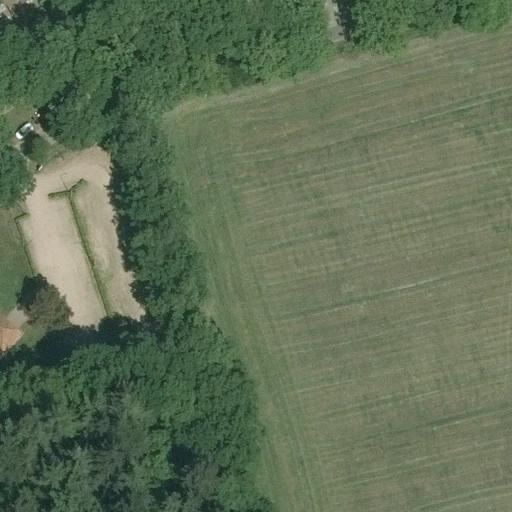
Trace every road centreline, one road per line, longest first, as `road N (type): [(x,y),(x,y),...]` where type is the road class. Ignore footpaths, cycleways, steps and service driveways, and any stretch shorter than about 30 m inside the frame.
road 1 (unknown): [(338,33),(348,105),(324,184),(321,231),(336,294),(351,325),(368,335),(376,362),(368,389),(405,448),(420,511)]
road 2 (tertiary): [(0,172),(85,113),(134,93),(455,0)]
